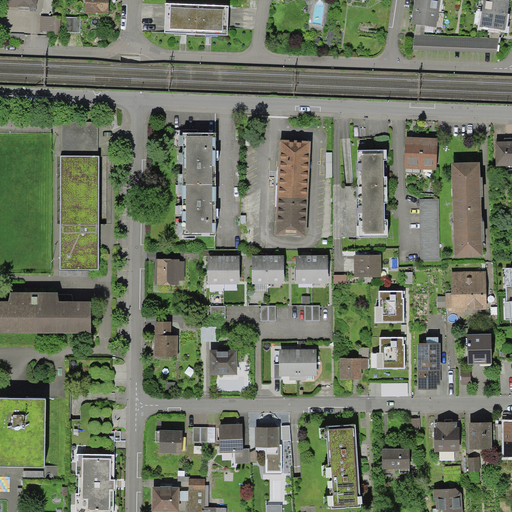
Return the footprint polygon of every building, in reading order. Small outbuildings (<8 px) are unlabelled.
[(2,0),(2,8),(35,9),(35,0),(2,0)] [(81,0),(81,13),(105,14),(105,0),(81,0)] [(440,0),(414,0),(413,8),(439,12),(440,0)] [(509,8),(510,1),(501,0),(483,0),(482,11),(508,15),(509,8)] [(226,10),(161,6),(159,33),(225,37),(226,10)] [(439,12),(413,8),(413,13),(411,23),(417,24),(426,25),(436,27),(439,12)] [(507,22),(508,15),(482,11),(480,27),(505,30),(507,22)] [(58,18),(41,19),(42,34),(58,34),(58,18)] [(79,19),(63,19),(63,32),(79,32),(79,19)] [(424,36),(426,25),(417,24),(415,35),(424,36)] [(424,36),(415,35),(412,50),(496,53),(498,38),(424,36)] [(206,136),(178,136),(178,235),(206,235),(206,136)] [(435,141),(405,141),(405,170),(435,170),(435,141)] [(308,144),(276,142),(271,233),(303,235),(308,144)] [(511,142),(492,143),(493,167),(511,166),(511,142)] [(384,153),(351,153),(352,240),(384,240),(384,153)] [(99,158),(57,157),(55,270),(97,271),(99,158)] [(477,165),(448,165),(450,259),(479,259),(477,165)] [(235,256),(204,257),(204,286),(235,286),(235,256)] [(377,258),(348,258),(347,277),(376,278),(377,258)] [(279,259),(250,259),(250,286),(279,286),(279,259)] [(183,260),(155,260),(155,288),(183,288),(183,260)] [(324,260),(291,260),(291,284),(324,284),(324,260)] [(481,274),(449,274),(449,312),(482,312),(481,274)] [(6,303),(0,302),(0,335),(85,336),(85,304),(54,303),(54,295),(6,295),(6,303)] [(223,308),(209,308),(209,323),(223,322),(223,308)] [(273,308),(260,308),(260,322),(273,322),(273,308)] [(320,308),(302,309),(302,325),(320,325),(320,308)] [(168,322),(153,322),(153,357),(174,357),(174,336),(168,336),(168,322)] [(491,337),(462,337),(462,364),(491,364),(491,337)] [(437,345),(413,345),(413,389),(437,389),(437,345)] [(321,351),(276,351),(276,380),(321,380),(321,351)] [(233,353),(206,353),(206,376),(233,376),(233,353)] [(359,360),(335,360),(335,380),(359,380),(359,360)] [(399,360),(367,360),(368,382),(399,382),(399,360)] [(40,400),(0,399),(0,466),(39,467),(40,400)] [(456,424),(431,425),(432,451),(456,451),(456,424)] [(511,424),(502,425),(504,444),(511,443),(511,424)] [(488,425),(465,425),(466,451),(489,450),(488,425)] [(357,508),(351,426),(322,429),(328,510),(357,508)] [(237,427),(217,428),(217,430),(217,445),(217,451),(237,451),(237,427)] [(276,429),(253,429),(253,452),(276,452),(276,429)] [(192,445),(217,445),(217,430),(192,430),(192,445)] [(177,431),(155,432),(156,455),(178,454),(177,431)] [(408,450),(380,450),(379,472),(408,473),(408,450)] [(112,511),(111,456),(74,456),(74,511),(112,511)] [(478,458),(466,459),(467,473),(480,472),(478,458)] [(201,481),(187,481),(187,493),(174,493),(174,503),(187,502),(187,511),(223,511),(223,510),(207,510),(207,488),(201,488),(201,481)] [(174,489),(147,489),(147,511),(174,511),(174,503),(174,493),(174,489)] [(457,511),(456,490),(434,492),(435,511),(457,511)]
